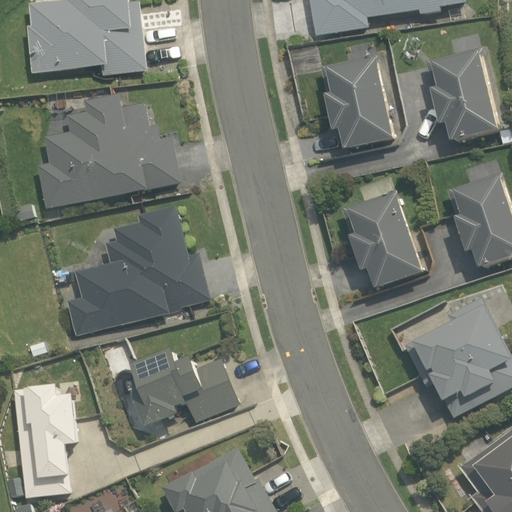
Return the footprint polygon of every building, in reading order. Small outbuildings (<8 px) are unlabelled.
[(134,7),(133,0),(70,0),(70,3),(32,6),(34,29),(31,29),(35,75),(105,69),(106,77),(150,73),(144,4),(134,7)] [(312,0),(318,37),(371,30),(369,19),(421,12),(421,15),(443,13),(442,9),(467,5),(466,0),(312,0)] [(455,142),(501,132),(484,56),(488,55),(485,43),(428,56),(444,127),(451,125),(455,142)] [(348,150),(397,140),(379,52),(324,63),(338,133),(344,132),(348,150)] [(40,166),(49,210),(152,191),(151,188),(182,182),(174,136),(163,138),(161,124),(153,125),(149,102),(127,107),(125,96),(89,103),(91,113),(70,116),(73,133),(46,138),(51,164),(40,166)] [(511,258),(511,201),(504,178),(500,180),(499,177),(448,194),(457,220),(460,219),(471,253),(477,251),(483,268),(511,258)] [(427,272),(400,194),(342,214),(351,239),(355,238),(368,275),(374,273),(379,288),(427,272)] [(15,223),(37,219),(34,206),(12,211),(15,223)] [(69,302),(78,336),(183,309),(183,306),(212,298),(201,255),(192,257),(179,208),(140,218),(142,224),(117,231),(120,243),(107,246),(112,264),(79,272),(85,298),(69,302)] [(439,386),(455,418),(511,389),(511,353),(484,298),(451,315),(455,322),(409,346),(432,390),(439,386)] [(35,358),(51,353),(47,343),(32,348),(35,358)] [(176,348),(136,365),(142,378),(130,384),(150,429),(183,415),(181,409),(189,405),(198,426),(242,407),(222,360),(201,369),(195,356),(182,362),(176,348)] [(65,384),(17,390),(30,497),(76,492),(74,473),(77,473),(74,443),(85,442),(78,389),(66,390),(65,384)] [(476,498),(486,511),(511,511),(511,429),(463,467),(483,492),(476,498)] [(239,450),(167,488),(180,511),(277,511),(262,481),(257,484),(239,450)] [(34,511),(33,503),(15,507),(15,511),(34,511)]
